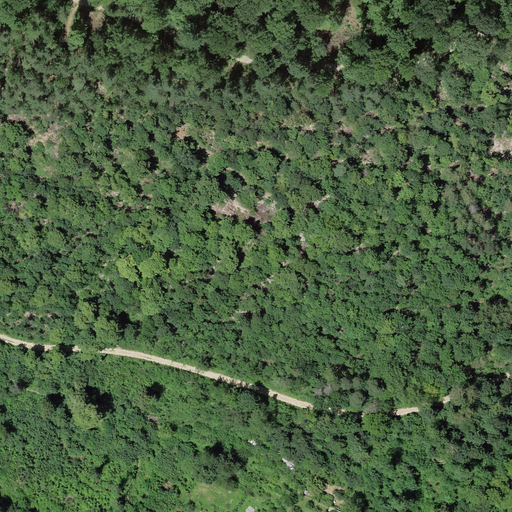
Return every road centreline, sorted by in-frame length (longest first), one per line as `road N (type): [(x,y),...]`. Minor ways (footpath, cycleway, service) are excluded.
road 1 (track): [(0,334),(27,345),(156,359),(351,414),(456,398),(511,375)]
road 2 (track): [(511,24),(464,36),(402,72),(247,59),(82,0)]
